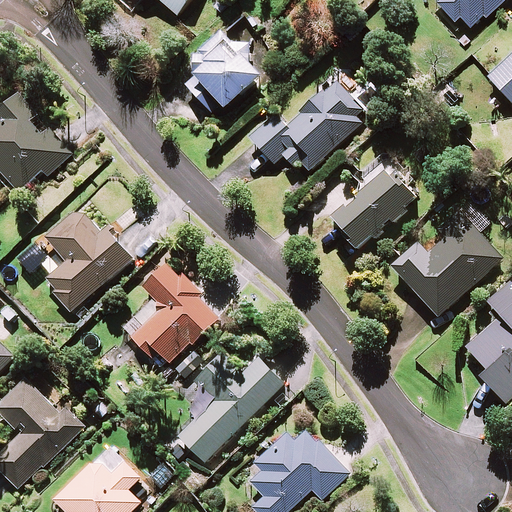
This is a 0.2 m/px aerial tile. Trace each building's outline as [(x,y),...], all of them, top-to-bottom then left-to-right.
[(145,0),(146,1),(147,0),(161,0),(182,18),(197,0),(145,0)] [(510,0),(447,0),(441,5),(458,23),(463,18),(475,32),(510,0)] [(225,32),(197,57),(196,75),(204,75),(191,87),(215,114),(224,105),(230,112),(267,79),(254,64),(253,45),(235,44),(225,32)] [(511,62),(493,80),(511,101),(511,62)] [(278,165),(286,158),(300,173),(305,168),(310,174),(387,103),(356,69),(292,128),(281,116),(255,140),(278,165)] [(75,156),(17,88),(0,102),(0,110),(6,117),(0,122),(0,169),(22,194),(47,173),(51,177),(75,156)] [(422,198),(389,159),(366,179),(376,191),(340,221),(363,248),(422,198)] [(114,222),(96,201),(50,240),(70,264),(47,283),(73,313),(136,260),(109,227),(114,222)] [(505,261),(467,218),(424,257),(437,272),(416,291),(441,319),(505,261)] [(204,294),(178,264),(149,289),(159,301),(128,328),(165,372),(222,322),(201,297),(204,294)] [(511,286),(493,305),(503,316),(470,348),(492,372),(485,379),(509,405),(511,402),(511,286)] [(0,373),(16,358),(0,341),(0,373)] [(288,385),(259,355),(240,373),(229,362),(205,385),(221,401),(183,438),(207,464),(288,385)] [(0,410),(23,435),(0,456),(0,469),(13,483),(20,491),(88,428),(66,405),(59,411),(31,381),(0,409),(0,410)] [(352,476),(312,432),(299,443),(292,435),(260,465),(266,472),(255,483),(268,498),(256,509),(258,511),(291,511),(315,491),(324,501),(352,476)] [(144,480),(116,450),(59,501),(69,511),(138,511),(145,506),(131,492),(144,480)]
